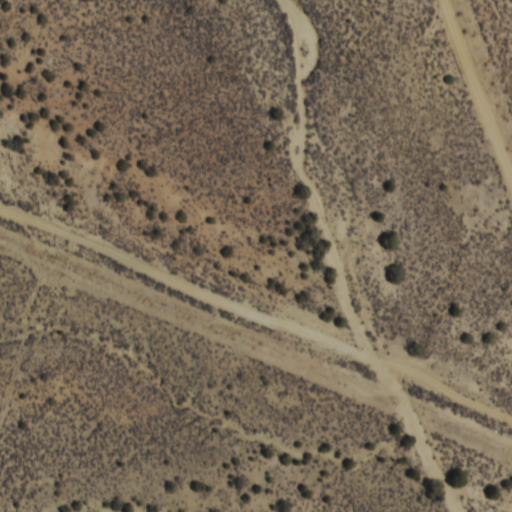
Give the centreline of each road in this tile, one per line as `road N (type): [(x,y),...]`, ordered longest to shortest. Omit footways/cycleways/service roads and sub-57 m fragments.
road 1 (residential): [(511,423),(0,209)]
road 2 (track): [(511,120),(458,0)]
